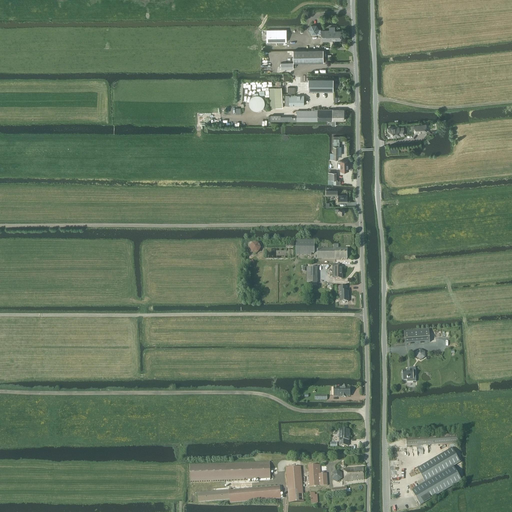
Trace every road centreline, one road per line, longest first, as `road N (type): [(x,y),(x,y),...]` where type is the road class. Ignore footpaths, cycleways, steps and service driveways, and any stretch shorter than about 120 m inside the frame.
road 1 (unclassified): [(366,511),(353,0)]
road 2 (tertiary): [(385,511),(372,0)]
